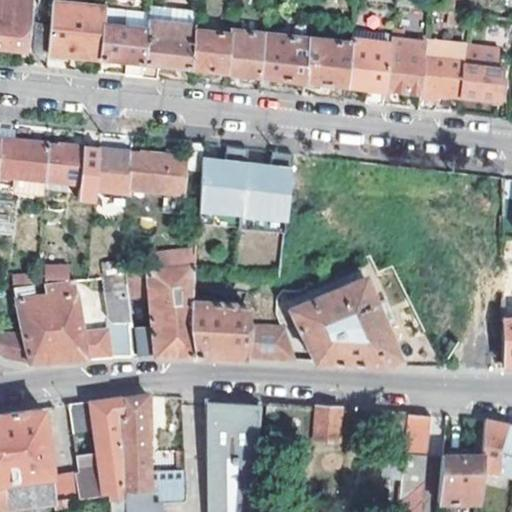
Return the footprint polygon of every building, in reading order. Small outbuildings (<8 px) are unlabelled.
[(0,0),(0,48),(24,51),(28,18),(12,16),(14,2),(0,0)] [(426,0),(425,10),(428,11),(447,13),(451,13),(452,0),(426,0)] [(52,21),(49,54),(100,60),(106,10),(54,3),(52,21)] [(146,7),(147,22),(194,27),(194,26),(199,12),(146,7)] [(106,10),(100,60),(127,63),(126,77),(142,78),(146,31),(124,28),(126,12),(106,10)] [(451,13),(447,13),(445,25),(460,27),(461,14),(451,13)] [(49,54),(52,21),(37,19),(32,52),(49,54)] [(194,27),(147,22),(146,31),(142,78),(156,80),(157,72),(172,73),(173,68),(190,70),(194,32),(194,27)] [(391,35),(391,31),(351,26),(349,45),(344,87),(367,89),(365,103),(383,105),(384,90),(391,35)] [(228,36),(224,73),(260,77),(264,36),(229,31),(228,36)] [(194,32),(190,70),(224,73),(228,36),(194,32)] [(418,94),(425,41),(426,35),(417,33),(416,47),(401,45),(402,36),(391,35),(384,90),(396,91),(418,94)] [(309,41),(264,36),(260,77),(304,83),(309,41)] [(349,45),(309,41),(304,83),(322,84),(320,98),(343,100),(344,87),(349,45)] [(466,45),(425,41),(418,94),(417,108),(434,110),(436,96),(443,97),(460,99),(463,66),(464,57),(466,45)] [(495,70),(496,65),(496,61),(464,57),(463,66),(495,70)] [(497,103),(499,96),(500,79),(502,67),(502,65),(496,65),(495,70),(463,66),(460,99),(497,103)] [(42,182),(78,185),(89,187),(92,164),(100,165),(100,151),(102,135),(88,134),(86,148),(59,145),(59,147),(47,146),(42,182)] [(0,186),(11,188),(11,179),(42,182),(47,146),(0,140),(0,186)] [(130,154),(128,190),(163,193),(174,194),(182,195),(185,169),(200,171),(201,147),(202,145),(186,144),(185,158),(140,153),(140,155),(130,154)] [(203,147),(201,147),(200,171),(197,209),(243,215),(246,166),(247,150),(227,148),(225,163),(202,160),(203,147)] [(128,190),(130,154),(100,151),(100,165),(98,191),(128,194),(128,190)] [(246,166),(243,215),(245,216),(290,221),(294,156),(273,153),(271,168),(246,166)] [(504,179),(492,178),(491,197),(504,198),(504,179)] [(11,188),(10,195),(40,197),(41,192),(42,182),(11,179),(11,188)] [(42,182),(41,192),(76,196),(78,185),(42,182)] [(174,194),(163,193),(162,203),(173,204),(174,194)] [(243,215),(197,209),(196,224),(242,230),(243,215)] [(289,236),(290,221),(245,216),(244,230),(289,236)] [(511,237),(503,236),(501,365),(511,364),(511,237)] [(156,271),(194,266),(192,249),(154,254),(156,271)] [(30,288),(38,287),(57,285),(60,266),(51,265),(52,254),(34,254),(30,288)] [(105,263),(107,278),(118,276),(117,262),(105,263)] [(136,331),(138,357),(164,357),(194,356),(190,327),(192,303),(192,289),(194,266),(156,271),(126,275),(128,297),(128,302),(150,301),(152,325),(153,330),(147,331),(147,326),(138,326),(138,331),(136,331)] [(289,311),(313,362),(342,363),(383,366),(385,366),(397,360),(400,366),(442,367),(429,333),(413,341),(409,333),(392,340),(385,325),(377,305),(366,279),(289,311)] [(20,340),(27,367),(44,365),(109,359),(132,357),(130,332),(95,334),(94,322),(81,322),(78,282),(57,285),(38,287),(39,299),(26,301),(25,289),(19,290),(6,291),(20,340)] [(112,324),(129,323),(128,302),(128,297),(110,298),(112,320),(112,324)] [(377,305),(385,325),(396,321),(387,300),(377,305)] [(190,327),(194,356),(245,358),(246,328),(247,306),(192,303),(190,327)] [(246,328),(245,358),(294,361),(286,330),(246,328)] [(20,340),(0,335),(0,356),(25,367),(27,367),(20,340)] [(149,436),(147,396),(145,396),(131,398),(123,399),(127,500),(128,504),(160,504),(183,503),(185,502),(184,473),(148,474),(146,436),(149,436)] [(127,500),(123,399),(78,404),(70,405),(73,434),(79,433),(94,432),(96,457),(90,455),(82,456),(76,456),(78,474),(73,474),(76,499),(107,496),(107,503),(127,500)] [(273,405),(265,404),(264,418),(272,419),(273,405)] [(258,419),(259,407),(229,406),(205,405),(206,416),(258,419)] [(338,444),(340,409),(326,408),(315,407),(312,442),(338,444)] [(0,483),(51,477),(41,409),(20,411),(0,413),(0,483)] [(408,414),(392,413),(389,446),(404,447),(408,414)] [(420,511),(429,416),(415,415),(408,414),(404,447),(404,455),(401,480),(398,511),(420,511)] [(206,416),(207,511),(251,511),(258,419),(206,416)] [(511,428),(509,428),(484,422),(481,456),(480,475),(499,479),(511,484),(511,428)] [(79,433),(73,434),(76,456),(82,456),(79,433)] [(401,480),(404,455),(382,454),(380,478),(401,480)] [(481,456),(444,457),(439,504),(477,506),(480,475),(481,456)] [(73,474),(51,477),(55,500),(64,499),(76,499),(73,474)] [(51,477),(0,483),(0,509),(49,501),(55,500),(51,477)] [(65,507),(64,499),(55,500),(49,501),(50,510),(65,507)] [(107,503),(108,511),(127,511),(128,504),(127,500),(107,503)]
